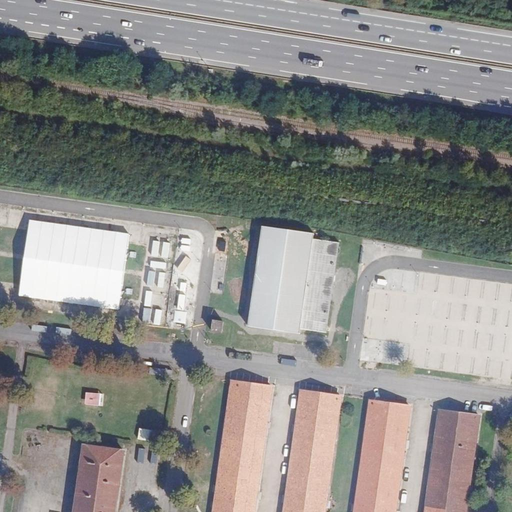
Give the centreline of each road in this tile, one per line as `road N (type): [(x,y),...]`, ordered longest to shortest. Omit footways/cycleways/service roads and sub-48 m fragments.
road 1 (trunk): [(0,8),(511,89)]
road 2 (trunk): [(511,49),(198,0)]
